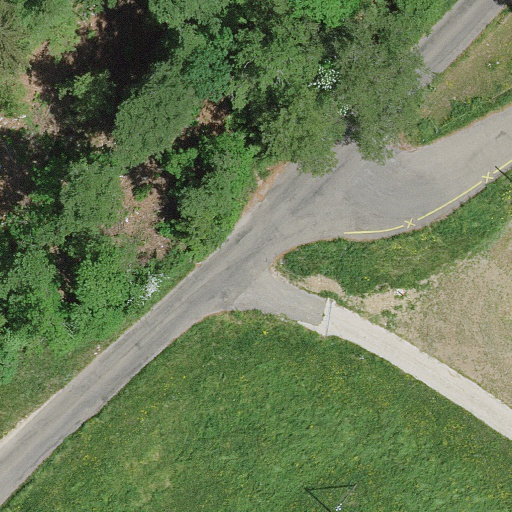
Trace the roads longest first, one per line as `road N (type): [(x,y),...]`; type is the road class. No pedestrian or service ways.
road 1 (unclassified): [(298,198),(0,475)]
road 2 (unclassified): [(476,0),(298,198)]
road 3 (unclassified): [(511,128),(406,186),(298,198)]
